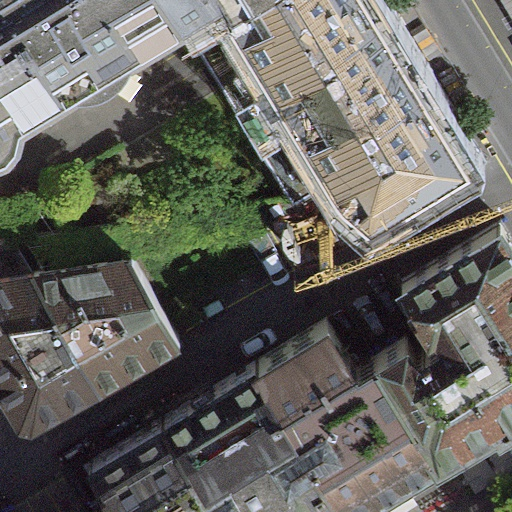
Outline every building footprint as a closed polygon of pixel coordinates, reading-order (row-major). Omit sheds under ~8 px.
[(37,109),(66,93),(13,0),(0,0),(0,144),(1,145),(17,140),(29,128),(37,109)] [(189,0),(13,0),(66,93),(199,17),(189,0)] [(189,0),(199,17),(228,0),(236,0),(371,227),(484,161),(388,0),(189,0)] [(434,332),(403,350),(467,459),(511,432),(511,236),(503,222),(425,279),(461,339),(444,349),(434,332)] [(137,240),(44,254),(111,373),(189,328),(137,240)] [(111,373),(44,254),(0,260),(0,369),(29,420),(111,373)] [(352,324),(275,369),(359,511),(376,511),(467,459),(403,350),(377,365),(352,324)] [(359,511),(275,369),(184,423),(236,511),(359,511)] [(140,511),(236,511),(184,423),(112,465),(140,511)]
